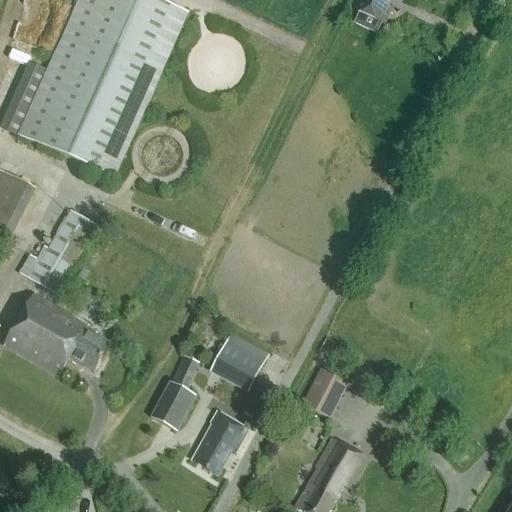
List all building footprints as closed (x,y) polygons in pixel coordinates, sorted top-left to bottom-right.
[(79,0),(48,70),(18,136),(115,179),(188,15),(155,0),(79,0)] [(386,25),(397,0),(359,0),(354,10),(361,13),(356,24),(378,34),(383,24),(386,25)] [(0,126),(0,128),(18,136),(48,70),(29,62),(0,126)] [(0,241),(9,246),(37,191),(0,172),(0,241)] [(44,248),(37,260),(31,256),(20,275),(63,300),(72,284),(67,280),(97,228),(71,212),(49,251),(44,248)] [(89,327),(36,297),(6,348),(60,379),(71,360),(95,374),(111,345),(96,337),(98,334),(88,329),(89,327)] [(102,310),(98,319),(106,323),(111,315),(102,310)] [(270,357),(232,336),(211,374),(250,395),(270,357)] [(184,357),(152,420),(179,434),(198,398),(187,393),(201,366),(184,357)] [(322,371),(305,407),(333,420),(350,385),(322,371)] [(213,427),(192,463),(219,478),(234,452),(237,454),(250,432),(218,414),(211,425),(213,427)] [(320,468),(296,510),(300,511),(332,511),(346,488),(353,492),(370,461),(333,440),(318,467),(320,468)]
